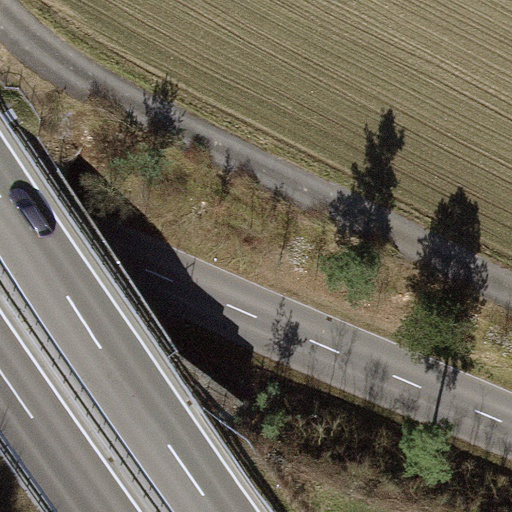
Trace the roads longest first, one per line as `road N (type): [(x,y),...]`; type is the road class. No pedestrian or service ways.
road 1 (track): [(0,3),(48,53),(92,79),(511,288)]
road 2 (tertiary): [(511,424),(0,202)]
road 3 (trunk): [(218,511),(0,192)]
road 4 (trunk): [(0,366),(101,511)]
